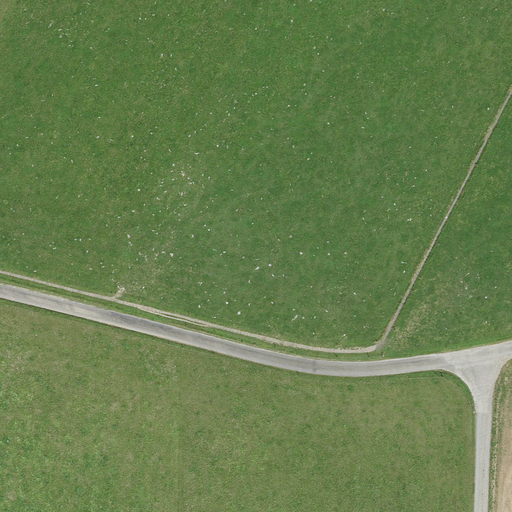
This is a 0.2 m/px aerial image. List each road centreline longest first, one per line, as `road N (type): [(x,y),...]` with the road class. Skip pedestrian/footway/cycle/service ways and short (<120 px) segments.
road 1 (track): [(0,287),(334,371),(511,346)]
road 2 (track): [(476,511),(477,356)]
